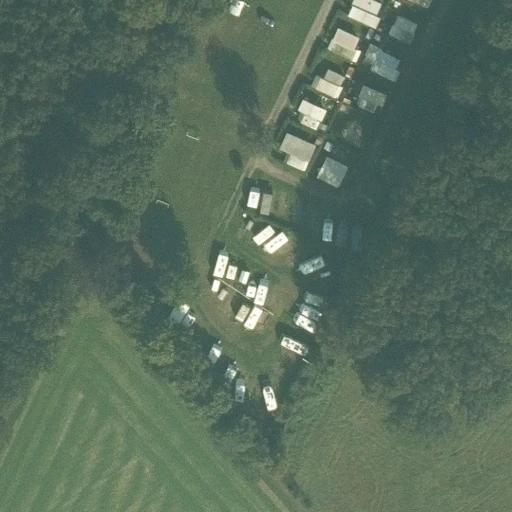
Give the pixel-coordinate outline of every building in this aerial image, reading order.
[(372,0),(359,0),(354,14),(370,21),(379,3),(372,0)] [(388,33),(410,41),(418,20),(395,13),(388,33)] [(337,25),(328,47),(353,57),(361,35),(337,25)] [(365,56),(373,58),(370,68),(394,75),(400,55),(368,45),(365,56)] [(315,74),(311,85),(338,94),(342,82),(315,74)] [(376,113),(386,93),(363,81),(353,101),(376,113)] [(294,117),(317,128),(327,107),(305,96),(294,117)] [(351,146),(361,126),(346,119),(337,140),(351,146)] [(287,129),(280,147),(287,150),(283,159),(306,168),(316,141),(287,129)] [(339,185),(348,163),(325,154),(316,176),(339,185)]
